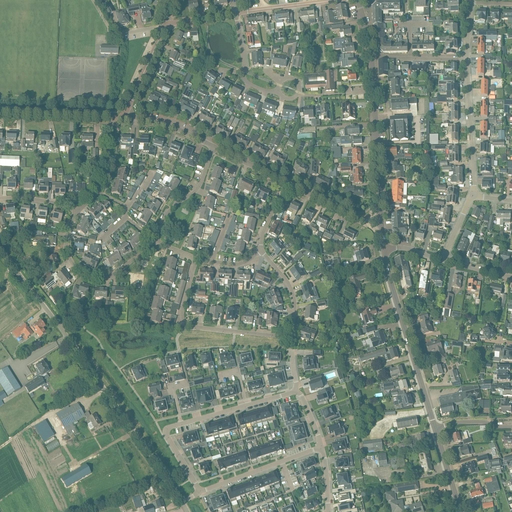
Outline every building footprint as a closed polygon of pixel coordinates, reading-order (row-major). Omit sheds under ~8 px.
[(191,0),(187,0),(190,11),(199,9),(198,2),(192,3),(191,0)] [(429,16),(429,2),(425,2),(425,0),(416,0),(416,12),(424,12),(424,16),(429,16)] [(459,11),(459,7),(458,0),(458,1),(448,1),(448,4),(448,7),(451,7),(451,11),(459,11)] [(383,12),(383,3),(381,3),(377,3),(373,8),(373,14),(381,14),(381,12),(383,12)] [(400,3),(394,3),(394,11),(394,14),(403,14),(403,7),(400,7),(400,3)] [(113,13),(108,4),(104,6),(109,15),(113,13)] [(347,12),(346,5),(336,7),(337,12),(332,13),(332,12),(324,13),(325,16),(347,12)] [(147,8),(145,9),(141,10),(143,20),(151,19),(150,12),(150,9),(147,8)] [(121,14),(117,15),(118,20),(119,26),(120,26),(121,27),(124,26),(124,25),(127,24),(127,23),(128,23),(127,17),(126,18),(125,14),(127,13),(128,13),(127,11),(125,9),(120,10),(121,14)] [(314,9),(307,10),(308,17),(308,20),(318,19),(317,10),(314,10),(314,9)] [(301,18),(308,17),(307,10),(301,11),(301,12),(298,12),(298,18),(301,17),(301,18)] [(477,15),(477,17),(475,17),(475,20),(477,20),(477,21),(485,22),(485,12),(478,11),(477,14),(477,15)] [(498,11),(495,11),(495,12),(491,12),(491,18),(487,18),(487,24),(493,24),(493,21),(499,22),(499,12),(498,12),(498,11)] [(287,25),(293,24),(292,13),(289,13),(289,12),(282,13),(283,20),(286,20),(287,25)] [(348,19),(347,12),(325,16),(326,26),(343,23),(343,20),(348,19)] [(283,20),(282,13),(275,14),(275,15),(272,15),(273,21),(276,20),(276,24),(283,23),(283,20)] [(256,16),(258,24),(262,23),(262,25),(265,25),(265,24),(267,24),(267,21),(266,16),(263,16),(263,15),(256,16)] [(251,24),(258,24),(256,16),(247,17),(248,27),(251,27),(251,24)] [(383,22),(381,22),(374,22),(375,31),(384,30),(383,22)] [(444,23),(445,31),(446,31),(449,31),(449,35),(452,35),(457,35),(457,26),(453,26),(453,22),(448,23),(444,23)] [(339,29),(340,33),(343,33),(344,36),(352,35),(351,28),(349,29),(347,29),(346,28),(342,29),(339,29)] [(174,41),(177,42),(176,45),(180,47),(183,40),(181,39),(182,37),(187,36),(187,33),(181,33),(180,34),(177,33),(174,41)] [(246,34),(246,37),(247,37),(248,46),(253,45),(254,45),(253,36),(252,36),(251,36),(251,33),(246,34)] [(453,41),(453,38),(439,38),(439,42),(447,42),(447,46),(450,46),(450,50),(446,51),(447,55),(454,54),(454,50),(458,50),(457,41),(453,41)] [(345,40),(334,41),(334,47),(338,47),(338,49),(341,49),(342,53),(346,53),(355,52),(354,45),(350,45),(349,43),(351,43),(350,39),(345,40)] [(386,44),(385,40),(377,42),(378,48),(384,53),(391,53),(391,44),(386,44)] [(118,46),(100,46),(100,54),(118,54),(118,46)] [(183,69),(185,65),(176,61),(179,54),(172,52),(169,59),(174,62),(173,65),(183,69)] [(281,56),(274,55),(273,65),(280,66),(281,56)] [(294,57),(293,57),(293,60),(292,63),(291,68),(298,69),(298,67),(301,68),(302,63),(302,59),(302,56),(297,55),(296,58),(294,57)] [(344,62),(344,67),(357,67),(357,66),(358,65),(358,64),(357,63),(357,60),(353,60),(353,59),(349,59),(348,55),(343,55),(336,56),(336,63),(344,62)] [(288,58),(281,56),(280,66),(286,67),(288,58)] [(388,78),(394,77),(401,77),(400,72),(394,72),(394,60),(388,61),(388,60),(379,61),(379,77),(388,76),(388,78)] [(170,68),(164,65),(160,73),(170,77),(172,71),(169,70),(170,68)] [(413,66),(412,71),(420,71),(420,74),(420,75),(423,75),(423,74),(428,74),(428,76),(432,76),(432,75),(437,75),(437,71),(432,71),(432,68),(429,68),(429,65),(423,65),(423,66),(413,66)] [(458,70),(458,65),(450,65),(450,69),(445,69),(446,74),(459,73),(459,70),(458,70)] [(324,73),(305,74),(306,89),(325,88),(325,91),(335,91),(335,83),(342,82),(341,78),(344,78),(344,77),(348,77),(348,81),(348,82),(341,83),(341,85),(349,84),(348,81),(356,81),(356,74),(351,74),(351,73),(348,73),(348,71),(341,72),(341,71),(324,72),(324,73)] [(210,72),(208,75),(205,73),(202,77),(209,81),(208,83),(212,85),(218,76),(215,74),(215,75),(210,72)] [(394,77),(388,78),(388,83),(391,82),(391,89),(399,88),(399,80),(403,80),(403,77),(394,77)] [(227,91),(231,84),(223,79),(219,86),(227,91)] [(160,81),(156,89),(168,94),(170,89),(165,87),(167,84),(160,81)] [(444,82),(439,82),(439,86),(447,85),(447,93),(457,92),(457,85),(452,85),(452,82),(446,82),(444,82)] [(186,86),(182,95),(187,98),(189,92),(188,92),(190,88),(186,86)] [(242,90),(235,86),(231,93),(235,95),(234,96),(238,98),(242,90)] [(199,88),(197,92),(207,97),(209,93),(207,92),(201,88),(199,88)] [(219,96),(215,94),(217,91),(213,88),(213,89),(210,94),(217,99),(219,96)] [(392,95),(391,95),(391,100),(396,100),(401,99),(401,97),(404,97),(403,93),(400,92),(399,88),(391,89),(392,95)] [(159,98),(160,94),(154,92),(153,95),(151,94),(151,95),(150,95),(149,97),(149,98),(150,98),(149,101),(152,102),(153,101),(157,102),(156,104),(161,106),(163,100),(159,98)] [(254,95),(247,92),(244,102),(250,104),(254,95)] [(447,96),(437,96),(437,103),(447,103),(447,100),(451,100),(457,100),(457,92),(447,93),(447,96)] [(256,107),(260,98),(254,95),(250,104),(256,107)] [(209,99),(206,98),(201,108),(205,109),(209,99)] [(391,102),(389,102),(390,109),(391,109),(392,112),(395,112),(400,111),(405,111),(406,117),(411,116),(411,110),(417,110),(416,98),(415,98),(410,99),(401,99),(396,100),(391,100),(391,102)] [(186,113),(189,107),(191,104),(181,99),(177,107),(181,109),(180,110),(186,113)] [(265,99),(262,108),(268,111),(271,102),(265,99)] [(268,111),(266,115),(273,117),(274,113),(276,109),(278,105),(271,102),(268,111)] [(343,105),(342,105),(342,110),(342,113),(342,116),(346,116),(346,120),(351,120),(356,120),(355,108),(350,108),(350,105),(343,105)] [(191,107),(189,107),(186,113),(193,116),(197,108),(192,106),(191,107)] [(316,108),(317,115),(324,115),(325,120),(330,120),(330,112),(329,113),(328,106),(321,107),(321,108),(316,108)] [(281,116),(288,117),(289,108),(283,107),(281,116)] [(314,118),(313,107),(310,107),(310,108),(304,109),(304,108),(304,116),(309,116),(309,118),(314,118)] [(296,109),(289,108),(288,117),(294,118),(296,109)] [(205,122),(208,116),(206,115),(207,113),(203,111),(199,119),(205,122)] [(215,117),(210,115),(210,117),(208,116),(205,122),(211,125),(215,117)] [(408,141),(407,127),(407,119),(391,120),(391,128),(392,142),(399,142),(399,141),(401,141),(408,141)] [(221,136),(224,130),(222,129),(223,127),(219,125),(215,133),(221,136)] [(346,127),(344,129),(345,137),(349,137),(349,135),(359,135),(359,127),(348,127),(346,127)] [(226,130),(224,130),(221,136),(227,139),(231,131),(227,129),(226,130)] [(16,133),(7,133),(7,139),(5,139),(5,142),(13,142),(13,151),(20,151),(20,147),(19,147),(19,142),(16,142),(16,133)] [(34,139),(34,134),(26,134),(26,141),(30,141),(30,145),(33,145),(34,139)] [(38,136),(38,145),(48,146),(49,142),(49,140),(50,135),(41,134),(41,137),(38,136)] [(239,145),(243,139),(241,138),(241,136),(237,134),(233,142),(239,145)] [(277,147),(283,135),(280,134),(276,140),(274,145),(277,147)] [(59,137),(59,147),(68,147),(69,142),(70,135),(61,135),(61,137),(59,137)] [(430,135),(430,145),(438,145),(438,135),(430,135)] [(86,147),(93,147),(93,143),(92,143),(92,142),(93,142),(93,140),(93,138),(93,137),(93,136),(82,136),(82,137),(81,137),(81,141),(82,141),(82,142),(82,143),(81,143),(81,152),(86,152),(86,147)] [(126,136),(120,136),(120,138),(120,141),(121,141),(121,146),(126,146),(126,148),(130,148),(130,144),(131,137),(126,137),(126,136)] [(140,144),(144,144),(144,152),(148,152),(149,148),(147,148),(147,145),(148,145),(148,138),(144,138),(144,137),(141,136),(141,138),(140,138),(140,144)] [(244,140),(243,139),(239,145),(246,148),(250,140),(245,138),(244,140)] [(150,146),(148,155),(154,157),(157,147),(162,149),(163,141),(163,140),(160,140),(154,139),(153,146),(150,146)] [(180,146),(172,143),(170,149),(169,153),(173,154),(172,155),(176,157),(178,152),(180,146)] [(258,154),(261,148),(259,147),(260,145),(256,143),(251,151),(258,154)] [(491,154),(491,145),(487,145),(480,145),(480,154),(487,154),(491,154)] [(268,149),(263,147),(263,149),(261,148),(258,154),(264,157),(268,149)] [(191,155),(192,151),(188,149),(189,149),(186,148),(185,148),(182,154),(180,158),(181,158),(181,159),(185,161),(185,164),(188,165),(193,167),(197,156),(192,154),(192,155),(191,155)] [(341,148),(332,149),(333,159),(341,158),(341,148)] [(393,149),(388,149),(389,155),(392,155),(392,157),(393,157),(397,156),(397,160),(405,159),(405,160),(412,160),(412,155),(405,155),(402,155),(402,151),(397,152),(397,148),(393,149)] [(276,163),(279,157),(278,156),(278,154),(274,152),(270,160),(276,163)] [(19,157),(0,156),(0,166),(19,167),(19,157)] [(281,158),(279,157),(276,163),(282,166),(285,162),(286,158),(282,156),(281,158)] [(480,164),(480,166),(481,167),(489,168),(489,167),(494,167),(494,164),(494,158),(493,158),(484,158),(484,161),(481,161),(481,163),(480,164)] [(306,165),(304,164),(303,165),(296,162),(294,169),(297,170),(295,173),(298,174),(299,174),(305,177),(308,169),(305,167),(306,165)] [(396,164),(391,164),(391,173),(397,173),(397,179),(404,178),(403,172),(405,172),(404,166),(400,166),(400,168),(397,168),(397,164),(396,164)] [(489,171),(489,168),(481,167),(481,173),(484,173),(484,176),(493,177),(493,172),(493,171),(489,171)] [(222,170),(215,168),(213,174),(220,176),(223,177),(224,175),(221,174),(222,170)] [(128,171),(119,169),(118,175),(127,178),(128,171)] [(330,177),(332,178),(332,173),(330,173),(329,173),(326,179),(320,176),(316,183),(315,184),(321,186),(321,185),(327,189),(331,182),(329,181),(330,177)] [(220,176),(213,174),(210,179),(213,180),(221,183),(221,182),(218,181),(220,176)] [(127,178),(118,175),(116,181),(114,180),(114,181),(126,184),(127,181),(126,180),(127,178)] [(179,183),(181,179),(171,175),(167,183),(166,182),(176,188),(180,183),(179,183)] [(71,177),(63,178),(65,185),(68,185),(68,182),(72,181),(71,177)] [(7,189),(8,189),(8,190),(11,190),(11,189),(15,189),(15,178),(12,178),(12,182),(7,181),(7,189)] [(35,178),(29,178),(29,182),(24,182),(24,190),(32,190),(32,184),(35,185),(35,178)] [(156,186),(159,181),(154,178),(151,183),(156,186)] [(494,185),(494,179),(483,178),(483,182),(482,182),(482,189),(491,189),(491,185),(494,185)] [(254,184),(243,179),(238,189),(243,191),(244,189),(250,192),(254,184)] [(219,188),(221,183),(213,180),(211,186),(221,190),(222,189),(219,188)] [(125,187),(126,184),(114,181),(112,187),(121,190),(122,186),(125,187)] [(48,183),(39,182),(39,193),(48,193),(48,183)] [(162,187),(161,187),(171,192),(174,194),(176,188),(166,182),(164,185),(168,187),(166,190),(162,187)] [(403,183),(393,182),(392,196),(403,196),(403,183)] [(75,183),(70,183),(70,190),(72,191),(72,195),(80,195),(80,190),(85,191),(85,187),(85,185),(82,185),(81,185),(80,185),(75,185),(75,183)] [(153,192),(156,186),(151,183),(147,189),(153,192)] [(61,184),(52,184),(52,190),(55,191),(55,195),(64,195),(64,188),(61,188),(61,184)] [(221,190),(211,186),(209,192),(217,194),(219,195),(221,190)] [(121,190),(112,187),(111,193),(119,195),(119,196),(121,197),(122,193),(120,192),(121,190)] [(171,192),(161,187),(159,192),(168,197),(171,192)] [(270,192),(261,187),(257,195),(255,193),(253,197),(255,199),(256,197),(265,202),(270,192)] [(354,187),(351,187),(345,188),(345,193),(354,192),(354,194),(350,201),(354,203),(357,197),(363,197),(363,190),(355,191),(354,187)] [(150,197),(153,192),(147,189),(145,193),(144,194),(147,195),(150,197)] [(456,197),(457,197),(458,193),(457,193),(457,190),(451,189),(448,189),(447,192),(451,193),(450,197),(456,197)] [(165,203),(168,197),(159,192),(156,198),(160,200),(159,200),(163,203),(163,202),(165,203)] [(403,196),(392,196),(392,203),(400,203),(400,208),(407,208),(407,196),(403,196)] [(455,205),(456,197),(450,197),(450,200),(446,200),(446,203),(449,204),(455,205)] [(111,207),(105,201),(103,203),(100,205),(99,203),(98,204),(106,212),(111,207)] [(148,202),(147,204),(148,205),(158,210),(161,205),(154,201),(152,204),(148,202)] [(300,207),(293,203),(290,209),(289,208),(287,211),(288,211),(286,214),(294,218),(297,212),(300,207)] [(106,212),(98,204),(94,208),(101,217),(102,217),(100,214),(102,212),(104,214),(106,212)] [(155,215),(158,210),(148,205),(147,207),(149,209),(148,211),(152,214),(155,215)] [(14,206),(6,206),(6,211),(3,211),(5,219),(11,218),(10,215),(15,214),(14,206)] [(29,208),(21,207),(20,218),(31,219),(32,214),(29,214),(29,208)] [(475,209),(472,216),(477,219),(479,215),(482,217),(483,214),(485,214),(487,210),(482,207),(480,211),(475,209)] [(90,213),(89,215),(93,220),(95,218),(97,220),(101,217),(94,208),(89,212),(90,213)] [(47,210),(39,209),(38,219),(45,220),(47,210)] [(444,209),(441,209),(441,212),(444,213),(443,217),(449,217),(450,210),(444,209)] [(56,211),(55,211),(52,221),(60,223),(63,213),(59,212),(59,211),(56,210),(56,211)] [(141,211),(140,214),(149,219),(152,214),(148,211),(145,210),(143,213),(141,211)] [(304,215),(302,219),(303,220),(309,223),(311,219),(312,219),(315,214),(311,212),(311,211),(308,210),(308,211),(307,210),(305,216),(304,215)] [(399,214),(392,215),(392,219),(393,230),(393,237),(394,237),(400,237),(410,236),(409,234),(412,234),(413,228),(409,228),(408,215),(414,215),(414,211),(405,210),(405,213),(399,212),(399,213),(399,214)] [(115,212),(110,217),(112,219),(114,222),(120,218),(115,212)] [(137,219),(136,221),(144,228),(146,224),(146,225),(149,219),(140,214),(137,219)] [(435,215),(430,214),(429,226),(439,228),(439,225),(436,224),(436,221),(434,220),(435,215)] [(199,221),(200,221),(199,224),(206,225),(207,222),(209,223),(211,217),(208,216),(200,215),(199,221)] [(284,222),(291,225),(293,222),(288,220),(289,218),(286,217),(284,222)] [(318,222),(317,221),(317,225),(320,227),(322,228),(325,230),(326,229),(328,224),(327,224),(329,221),(321,217),(319,222),(318,222)] [(440,228),(445,228),(445,224),(448,225),(449,217),(443,217),(443,220),(440,220),(439,223),(440,224),(440,228)] [(91,222),(83,218),(80,225),(89,230),(91,227),(89,226),(91,222)] [(428,221),(424,221),(424,223),(423,223),(421,232),(418,231),(416,238),(423,240),(425,233),(428,221)] [(107,223),(106,222),(100,228),(103,231),(109,226),(107,223)] [(275,222),(272,230),(271,229),(269,233),(278,237),(283,226),(275,222)] [(14,227),(10,228),(11,233),(19,231),(18,223),(14,223),(14,227)] [(314,227),(315,225),(311,223),(309,229),(316,232),(317,229),(314,227)] [(89,230),(80,225),(77,231),(84,235),(86,231),(88,232),(89,230)] [(100,228),(98,226),(95,229),(93,231),(96,233),(98,235),(103,231),(100,228)] [(240,230),(239,236),(241,236),(249,238),(250,232),(245,231),(240,230)] [(343,237),(349,240),(350,238),(353,240),(354,237),(356,238),(358,234),(353,231),(352,233),(346,230),(344,236),(343,237)] [(56,238),(56,236),(46,235),(46,237),(42,237),(42,235),(34,234),(35,231),(31,231),(31,240),(32,240),(32,243),(45,244),(45,243),(48,243),(48,246),(53,247),(53,244),(55,245),(56,238)] [(332,242),(336,235),(333,234),(334,232),(331,231),(330,233),(326,231),(324,235),(323,238),(330,242),(329,244),(332,245),(332,254),(337,253),(337,242),(332,242)] [(442,234),(435,232),(433,239),(441,241),(441,239),(444,240),(446,232),(443,231),(442,234)] [(475,235),(465,231),(457,250),(464,253),(469,242),(471,243),(475,235)] [(137,234),(132,238),(138,245),(143,240),(137,234)] [(336,235),(332,242),(337,242),(338,239),(340,240),(342,236),(340,236),(337,234),(336,235)] [(138,245),(132,238),(127,242),(133,249),(138,245)] [(471,244),(469,251),(473,252),(472,255),(475,255),(474,257),(478,258),(478,256),(482,244),(477,243),(478,240),(478,239),(474,238),(471,244)] [(85,245),(85,240),(82,240),(82,241),(75,241),(75,249),(78,249),(80,249),(82,249),(83,245),(85,245)] [(125,241),(119,245),(121,247),(126,255),(131,251),(125,241)] [(273,244),(271,246),(276,252),(275,253),(277,256),(284,250),(285,251),(289,248),(287,245),(286,243),(282,247),(277,241),(275,243),(274,243),(273,244)] [(82,264),(88,267),(95,251),(98,245),(95,244),(94,246),(93,249),(88,251),(91,254),(89,257),(86,256),(82,264)] [(98,257),(99,253),(101,254),(100,246),(98,245),(95,251),(94,255),(88,267),(94,270),(98,262),(95,260),(97,256),(98,257)] [(499,255),(500,247),(494,246),(493,249),(488,248),(487,252),(485,258),(493,260),(495,254),(499,255)] [(115,251),(117,253),(121,258),(126,255),(121,247),(115,251)] [(308,252),(304,249),(300,252),(301,253),(295,257),(298,260),(308,252)] [(288,252),(287,251),(279,258),(286,266),(292,261),(289,258),(291,256),(291,255),(289,252),(288,252)] [(366,251),(355,254),(358,263),(369,260),(366,251)] [(511,258),(511,251),(508,251),(508,254),(502,253),(501,257),(500,259),(501,259),(501,261),(508,263),(510,258),(511,258)] [(122,260),(121,258),(117,253),(111,256),(116,264),(122,260)] [(58,264),(56,256),(50,258),(49,256),(45,257),(47,262),(49,262),(51,267),(58,264)] [(111,267),(116,264),(111,256),(106,260),(110,267),(111,267)] [(398,274),(409,272),(405,256),(395,259),(398,274)] [(176,261),(168,258),(166,265),(175,267),(176,261)] [(332,264),(331,265),(327,266),(327,265),(324,265),(326,274),(341,270),(339,259),(333,260),(334,264),(332,264)] [(175,267),(166,265),(165,270),(175,273),(177,267),(175,267)] [(302,265),(300,265),(297,266),(290,271),(297,281),(306,275),(304,272),(302,273),(300,270),(303,268),(303,267),(302,265)] [(311,278),(325,272),(323,265),(320,267),(321,269),(310,274),(311,278)] [(64,270),(58,276),(57,277),(54,279),(56,282),(59,279),(64,286),(71,280),(66,274),(67,273),(64,270)] [(175,273),(165,270),(167,271),(166,277),(174,279),(175,273)] [(199,278),(197,278),(196,282),(201,282),(203,282),(203,279),(206,279),(206,270),(200,270),(200,276),(199,276),(199,278)] [(422,271),(419,289),(425,290),(428,272),(422,271)] [(444,272),(438,271),(437,275),(432,274),(431,280),(436,281),(436,282),(443,283),(444,272)] [(51,276),(48,272),(40,279),(42,283),(51,276)] [(265,274),(259,272),(255,279),(259,281),(257,285),(260,286),(265,274)] [(402,290),(413,287),(409,272),(398,274),(402,290)] [(250,273),(244,273),(243,281),(246,282),(246,290),(250,291),(252,283),(249,283),(250,273)] [(271,277),(265,274),(260,286),(262,287),(264,283),(271,286),(275,281),(274,280),(271,278),(271,277)] [(368,279),(367,274),(357,277),(357,276),(350,278),(351,282),(345,284),(347,290),(353,288),(355,296),(360,294),(360,295),(361,294),(362,294),(358,281),(368,279)] [(462,277),(454,276),(452,287),(460,289),(462,277)] [(51,277),(43,283),(46,287),(54,281),(51,277)] [(163,282),(164,282),(164,283),(165,283),(164,285),(169,287),(172,288),(174,288),(175,288),(175,286),(172,285),(173,282),(175,282),(176,279),(174,279),(166,277),(165,279),(164,279),(163,282)] [(471,290),(471,291),(475,292),(475,295),(475,298),(479,299),(479,297),(479,295),(480,290),(476,290),(477,282),(469,281),(468,289),(471,290)] [(89,287),(81,284),(79,290),(74,288),(71,297),(79,299),(80,294),(86,296),(89,287)] [(502,287),(491,284),(490,288),(489,288),(489,289),(489,292),(501,295),(502,287)] [(169,287),(164,285),(164,288),(160,287),(159,293),(167,295),(169,287)] [(306,287),(302,288),(303,292),(304,292),(307,300),(310,299),(311,302),(319,299),(315,287),(312,289),(310,285),(306,287)] [(268,299),(269,302),(280,298),(277,291),(276,291),(274,287),(272,288),(269,291),(270,294),(272,298),(268,299)] [(100,289),(95,288),(95,293),(94,294),(93,295),(94,297),(95,297),(95,298),(106,299),(106,290),(100,290),(100,289)] [(115,293),(111,292),(111,299),(119,300),(119,297),(124,297),(124,289),(115,289),(115,293)] [(167,295),(159,293),(157,299),(163,301),(168,302),(170,296),(167,295)] [(453,295),(445,294),(442,312),(445,312),(445,309),(451,310),(453,295)] [(202,316),(203,306),(193,305),(194,301),(191,301),(192,295),(191,295),(189,305),(192,305),(191,313),(199,314),(199,315),(202,316)] [(157,299),(155,298),(153,304),(161,306),(163,301),(157,299)] [(276,311),(282,311),(283,308),(282,305),(280,298),(269,302),(270,305),(273,304),(276,311)] [(161,306),(153,304),(151,310),(154,311),(165,314),(166,314),(160,312),(161,306)] [(221,314),(222,308),(218,307),(218,309),(210,308),(209,319),(217,320),(218,314),(221,314)] [(239,309),(235,308),(235,311),(227,310),(226,321),(234,322),(235,315),(238,316),(239,309)] [(315,316),(315,309),(306,308),(305,320),(313,320),(317,320),(318,316),(315,316)] [(377,314),(376,310),(370,312),(370,311),(362,314),(364,321),(365,320),(367,324),(362,325),(363,328),(367,326),(367,325),(374,322),(373,318),(371,318),(371,316),(377,314)] [(165,314),(154,311),(152,317),(160,319),(160,318),(164,319),(165,314)] [(256,320),(257,314),(251,313),(250,315),(244,315),(243,323),(251,324),(252,320),(256,320)] [(423,335),(432,332),(429,322),(428,323),(427,319),(428,318),(427,314),(419,316),(420,321),(422,320),(424,324),(421,325),(423,331),(422,331),(423,335)] [(45,326),(40,321),(34,326),(35,326),(32,328),(40,338),(46,333),(42,329),(45,326)] [(162,325),(161,328),(173,330),(173,328),(175,322),(170,321),(168,327),(162,325)] [(33,334),(25,325),(20,329),(19,328),(12,334),(16,339),(23,333),(27,338),(33,334)] [(493,331),(489,325),(488,326),(487,326),(485,328),(482,330),(485,333),(483,334),(485,336),(483,337),(480,337),(480,336),(471,335),(470,343),(479,344),(479,339),(484,340),(487,338),(489,341),(494,337),(493,336),(495,335),(493,332),(493,331)] [(366,328),(357,331),(359,337),(364,336),(363,334),(367,333),(367,334),(375,331),(373,327),(367,329),(366,328)] [(310,338),(314,339),(317,332),(307,329),(306,332),(302,331),(300,338),(308,342),(310,338)] [(383,332),(374,335),(376,338),(371,340),(373,348),(378,346),(384,344),(385,345),(385,344),(387,344),(383,332)] [(431,344),(426,345),(428,354),(435,352),(437,357),(438,360),(445,359),(443,355),(442,350),(442,349),(440,341),(431,344)] [(398,353),(397,347),(389,350),(390,352),(386,353),(385,349),(359,357),(361,362),(382,356),(384,360),(386,359),(387,362),(392,360),(398,358),(397,354),(398,353)] [(511,350),(504,350),(502,350),(502,348),(495,347),(494,352),(500,352),(499,359),(494,358),(493,362),(499,363),(500,360),(503,360),(503,361),(511,361),(511,350)] [(225,354),(220,355),(220,356),(219,356),(221,365),(225,364),(226,367),(230,366),(229,363),(232,362),(231,355),(227,356),(227,354),(226,355),(225,354)] [(268,354),(268,360),(265,360),(267,369),(276,367),(275,363),(280,363),(280,360),(281,360),(281,356),(280,356),(280,355),(277,355),(277,354),(274,354),(268,354)] [(208,364),(209,367),(214,366),(213,362),(211,362),(209,355),(205,356),(204,355),(201,355),(201,356),(200,357),(202,365),(208,364)] [(250,355),(240,357),(241,363),(238,364),(240,372),(244,371),(243,368),(245,367),(245,364),(252,363),(251,361),(252,361),(252,356),(250,357),(250,355)] [(189,370),(197,368),(196,364),(197,363),(196,360),(195,360),(194,356),(191,357),(191,356),(187,357),(187,358),(188,363),(185,363),(186,368),(187,370),(189,369),(189,370)] [(170,359),(165,360),(167,368),(170,367),(171,371),(175,370),(174,366),(179,365),(178,363),(179,362),(178,359),(177,358),(177,357),(172,358),(170,359),(170,358),(170,359)] [(308,358),(304,359),(304,360),(303,360),(305,372),(306,372),(306,374),(311,374),(310,371),(315,371),(314,365),(317,365),(316,362),(314,362),(313,359),(308,359),(308,358)] [(36,366),(35,367),(36,367),(40,374),(36,377),(37,379),(40,377),(41,378),(49,372),(47,368),(48,368),(46,365),(45,366),(43,363),(43,362),(42,362),(42,363),(41,362),(38,364),(38,365),(36,366)] [(436,368),(433,369),(436,377),(443,375),(444,375),(445,375),(446,374),(446,373),(446,372),(445,370),(444,365),(440,366),(439,364),(435,365),(436,368)] [(139,367),(131,371),(133,375),(134,378),(135,378),(136,382),(144,379),(143,375),(146,373),(144,370),(141,371),(139,367)] [(385,375),(382,367),(376,369),(378,377),(385,375)] [(404,375),(401,367),(395,369),(391,371),(388,372),(390,379),(392,379),(393,380),(398,378),(398,377),(400,376),(400,377),(401,376),(404,375)] [(7,368),(0,372),(0,384),(8,397),(21,389),(7,368)] [(274,376),(277,387),(281,386),(280,385),(283,385),(282,378),(285,377),(284,371),(278,372),(279,375),(274,376)] [(459,382),(456,371),(449,373),(452,384),(459,382)] [(183,374),(173,376),(175,382),(184,380),(183,374)] [(269,375),(263,376),(265,382),(268,382),(270,388),(273,387),(273,388),(277,387),(274,376),(270,377),(269,375)] [(322,379),(321,376),(310,379),(311,384),(309,384),(309,385),(310,384),(311,386),(310,387),(312,392),(323,388),(320,379),(322,379)] [(30,383),(25,387),(29,393),(34,390),(39,387),(41,386),(45,384),(41,378),(40,377),(37,379),(30,383)] [(259,382),(253,383),(255,392),(258,391),(259,390),(262,390),(261,387),(264,386),(263,379),(259,380),(259,382)] [(234,388),(227,390),(229,398),(229,397),(230,399),(234,398),(234,396),(236,396),(235,390),(240,389),(238,382),(233,383),(234,388)] [(408,389),(405,382),(395,385),(396,388),(400,387),(401,391),(408,389)] [(253,383),(247,385),(249,393),(251,392),(252,393),(255,392),(253,383)] [(159,384),(147,387),(149,394),(153,393),(154,399),(160,398),(159,392),(161,392),(161,391),(162,391),(160,384),(159,384)] [(226,386),(221,387),(222,391),(219,392),(219,391),(215,392),(216,397),(220,397),(220,400),(224,399),(224,400),(228,399),(228,398),(229,398),(227,390),(226,386)] [(444,397),(439,398),(441,407),(440,407),(442,415),(447,414),(454,413),(454,412),(457,411),(457,410),(456,406),(467,404),(467,402),(469,402),(481,399),(479,388),(478,386),(461,387),(462,393),(454,395),(446,396),(444,397)] [(511,389),(509,389),(509,386),(498,386),(498,391),(502,392),(503,392),(503,396),(511,396),(511,389)] [(209,390),(202,392),(205,403),(206,403),(207,404),(210,403),(210,402),(212,402),(210,395),(214,394),(212,387),(208,387),(209,390)] [(316,401),(318,406),(329,403),(328,401),(331,400),(329,395),(333,394),(331,388),(321,391),(322,396),(316,398),(317,400),(316,401)] [(205,403),(202,392),(196,393),(195,391),(192,391),(193,399),(197,398),(198,405),(200,404),(201,405),(204,405),(204,403),(205,403)] [(180,401),(181,409),(182,409),(183,410),(186,409),(186,408),(190,407),(189,403),(193,402),(190,392),(186,393),(187,399),(180,401)] [(413,405),(410,396),(407,397),(406,395),(407,395),(406,394),(396,397),(399,405),(403,404),(404,408),(407,407),(413,405)] [(165,402),(170,401),(169,397),(155,400),(155,401),(156,404),(154,404),(155,405),(153,405),(154,409),(156,409),(156,410),(157,409),(158,413),(167,411),(165,402)] [(506,413),(511,413),(511,405),(507,405),(507,401),(501,401),(501,405),(499,405),(499,408),(502,408),(502,413),(503,413),(504,413),(505,413),(506,413)] [(101,425),(95,415),(91,417),(88,412),(84,415),(77,404),(69,409),(68,407),(56,415),(69,437),(72,435),(73,435),(77,433),(72,424),(85,416),(87,420),(88,419),(91,423),(88,425),(91,430),(94,428),(94,429),(101,425)] [(288,404),(280,406),(282,413),(284,412),(286,416),(286,417),(297,413),(296,408),(295,408),(294,407),(289,408),(288,404)] [(325,409),(320,411),(323,417),(324,416),(326,420),(333,417),(335,421),(341,419),(339,413),(334,415),(331,408),(325,410),(325,409)] [(269,409),(264,410),(265,416),(267,422),(272,421),(272,422),(276,421),(274,415),(271,416),(269,409)] [(263,411),(258,412),(260,417),(262,424),(267,422),(265,416),(264,410),(263,410),(263,411)] [(256,413),(253,413),(256,422),(257,425),(262,424),(260,417),(258,412),(256,413)] [(253,413),(248,415),(249,419),(251,426),(256,425),(257,425),(256,422),(253,413)] [(299,419),(297,413),(286,417),(286,416),(283,417),(286,427),(287,427),(294,425),(293,422),(298,420),(298,419),(299,419)] [(243,416),(246,428),(246,426),(250,424),(251,427),(251,426),(249,419),(248,415),(243,416)] [(243,416),(237,418),(240,425),(238,425),(239,430),(246,428),(243,416)] [(398,427),(398,430),(418,426),(416,417),(407,419),(396,421),(397,422),(393,423),(394,428),(398,427)] [(238,430),(236,424),(233,425),(231,419),(225,421),(226,421),(229,433),(238,430)] [(43,443),(54,436),(45,421),(34,427),(43,443)] [(229,433),(226,421),(220,422),(224,434),(229,433)] [(224,434),(220,422),(215,424),(219,436),(224,434)] [(219,436),(215,424),(210,425),(213,437),(219,436)] [(291,430),(293,436),(305,432),(304,428),(303,428),(302,426),(297,427),(296,424),(294,425),(287,427),(288,431),(291,430)] [(330,435),(334,434),(337,433),(339,436),(345,434),(343,428),(340,429),(338,424),(334,425),(331,426),(327,427),(328,429),(327,429),(328,434),(329,434),(330,435)] [(213,437),(210,425),(205,427),(206,433),(203,433),(205,439),(205,440),(213,437)] [(188,433),(189,436),(182,438),(183,440),(182,440),(183,444),(184,443),(185,446),(196,442),(194,435),(197,434),(197,431),(188,433)] [(305,432),(293,436),(294,441),(292,441),(294,448),(301,445),(300,441),(306,439),(306,436),(306,437),(307,436),(305,432)] [(463,433),(453,436),(454,439),(452,440),(453,443),(455,443),(461,442),(463,442),(464,445),(472,443),(471,438),(465,440),(463,433)] [(426,442),(424,435),(417,437),(417,439),(413,440),(414,445),(415,444),(416,446),(419,445),(420,447),(423,446),(422,443),(426,442)] [(511,435),(504,436),(504,437),(503,437),(502,438),(502,440),(503,441),(504,441),(504,445),(511,444),(511,435)] [(341,443),(333,445),(334,449),(335,449),(336,453),(346,450),(345,444),(348,443),(347,438),(340,439),(341,443)] [(281,439),(273,441),(277,453),(282,452),(281,449),(284,448),(283,445),(281,439)] [(382,447),(381,440),(363,442),(364,449),(382,447)] [(277,453),(273,441),(273,442),(273,444),(268,445),(270,450),(271,454),(276,453),(277,453)] [(199,444),(192,446),(193,450),(190,451),(194,461),(201,459),(200,455),(201,455),(200,451),(199,452),(198,449),(200,448),(199,444)] [(457,455),(458,458),(459,458),(470,455),(467,445),(462,446),(463,449),(457,451),(458,455),(457,455)] [(244,457),(247,456),(245,450),(237,453),(240,464),(246,463),(244,457)] [(253,450),(248,452),(251,461),(256,459),(256,458),(253,450)] [(235,466),(240,464),(237,453),(232,455),(235,466)] [(428,453),(419,455),(421,462),(423,462),(425,473),(432,471),(428,453)] [(405,468),(403,455),(386,457),(386,454),(378,455),(379,468),(391,466),(392,470),(405,468)] [(230,467),(235,466),(232,455),(227,456),(230,467)] [(349,468),(348,462),(352,462),(351,455),(342,457),(342,460),(340,460),(340,461),(337,461),(337,463),(336,463),(336,464),(335,464),(336,468),(337,468),(337,469),(343,468),(343,469),(344,469),(344,470),(348,469),(348,468),(349,468)] [(476,458),(477,463),(484,461),(488,460),(487,455),(476,458)] [(225,469),(230,467),(227,456),(221,458),(225,469)] [(363,466),(374,465),(374,461),(369,461),(369,456),(363,456),(363,466)] [(212,461),(214,467),(218,466),(220,472),(225,470),(225,469),(221,458),(212,461)] [(206,459),(199,461),(200,464),(198,465),(200,471),(199,471),(202,475),(211,472),(206,459)] [(314,461),(313,461),(313,460),(302,464),(303,468),(300,469),(302,475),(308,472),(307,469),(315,466),(315,464),(316,464),(314,461)] [(501,460),(489,462),(489,463),(489,466),(490,470),(503,468),(501,460)] [(463,470),(464,473),(470,471),(471,472),(472,474),(476,473),(475,470),(475,469),(473,462),(461,466),(462,467),(461,468),(462,470),(462,471),(463,470)] [(86,465),(61,479),(66,488),(91,474),(86,465)] [(314,472),(304,477),(306,482),(302,484),(304,488),(300,489),(300,490),(316,483),(314,483),(313,480),(316,478),(317,477),(315,473),(314,473),(314,472)] [(275,473),(270,475),(274,487),(280,485),(275,473)] [(274,487),(270,475),(270,476),(265,477),(269,487),(274,486),(274,487)] [(347,475),(338,476),(338,480),(338,483),(339,483),(339,487),(344,486),(344,487),(344,488),(344,491),(352,490),(352,487),(351,487),(351,485),(348,485),(347,475)] [(269,487),(265,477),(261,479),(264,488),(268,486),(269,487)] [(260,492),(256,481),(253,482),(251,482),(255,494),(258,493),(260,492)] [(403,491),(403,492),(419,490),(417,481),(394,485),(395,492),(403,491)] [(255,494),(251,482),(249,483),(249,484),(247,485),(251,495),(252,495),(255,494)] [(497,482),(486,485),(488,494),(500,491),(497,482)] [(299,490),(300,494),(304,492),(305,495),(306,496),(307,499),(318,494),(316,489),(315,490),(315,489),(315,490),(314,488),(315,488),(314,487),(311,489),(310,485),(316,483),(300,490),(300,489),(299,490)] [(471,498),(484,495),(482,489),(481,489),(479,483),(475,485),(477,490),(470,492),(471,498)] [(251,495),(247,485),(242,486),(245,495),(249,493),(250,496),(251,495)] [(236,498),(240,497),(237,488),(232,490),(236,498)] [(236,498),(232,490),(227,492),(231,503),(236,501),(235,499),(236,498)] [(340,497),(337,497),(337,498),(338,497),(340,503),(353,500),(351,501),(350,495),(353,495),(356,494),(356,490),(339,493),(340,497)] [(395,502),(394,493),(386,494),(387,501),(390,501),(392,511),(404,511),(410,511),(423,511),(421,503),(409,507),(409,506),(403,507),(402,501),(395,502)] [(217,497),(216,498),(221,510),(221,511),(230,508),(228,501),(225,502),(223,495),(221,496),(217,497)] [(219,510),(220,509),(216,498),(215,498),(211,499),(210,500),(212,507),(208,508),(209,511),(216,511),(219,510)] [(314,498),(304,502),(305,505),(307,511),(314,509),(314,508),(315,508),(318,507),(317,503),(316,503),(314,498)] [(161,500),(151,503),(152,505),(143,507),(145,511),(154,511),(164,507),(161,500)] [(347,505),(338,507),(339,511),(343,511),(357,509),(352,510),(351,505),(354,504),(353,500),(340,503),(346,502),(347,505)] [(290,507),(286,508),(287,511),(294,511),(293,510),(296,509),(294,503),(289,505),(290,507)]
